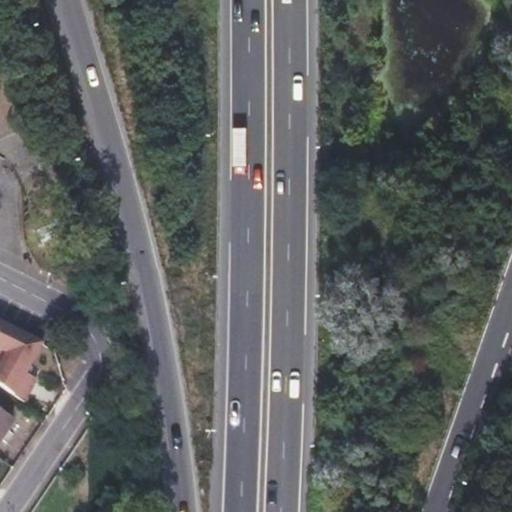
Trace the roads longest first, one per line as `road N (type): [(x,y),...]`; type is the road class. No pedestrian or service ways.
road 1 (motorway): [(69,0),(124,174),(172,413),(182,511)]
road 2 (motorway): [(247,0),(238,511)]
road 3 (motorway): [(281,511),(287,0)]
road 4 (residential): [(3,511),(104,359),(78,319),(0,275)]
road 5 (motorway): [(435,511),(500,329)]
